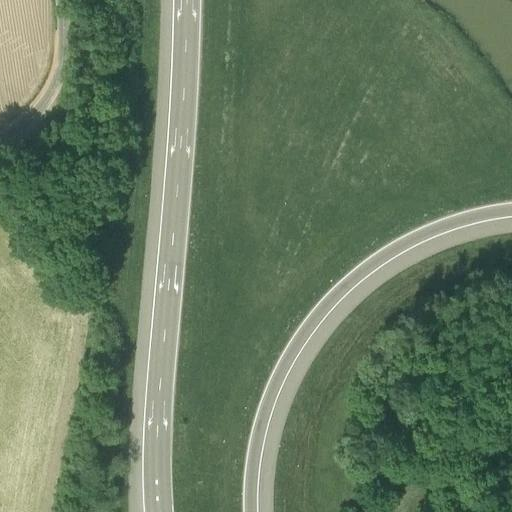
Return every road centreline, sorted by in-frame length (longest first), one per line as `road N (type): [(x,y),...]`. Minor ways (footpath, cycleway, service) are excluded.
road 1 (motorway): [(180,0),(151,511)]
road 2 (motorway): [(251,511),(259,423),(309,323),(389,254),(443,228),(511,212)]
